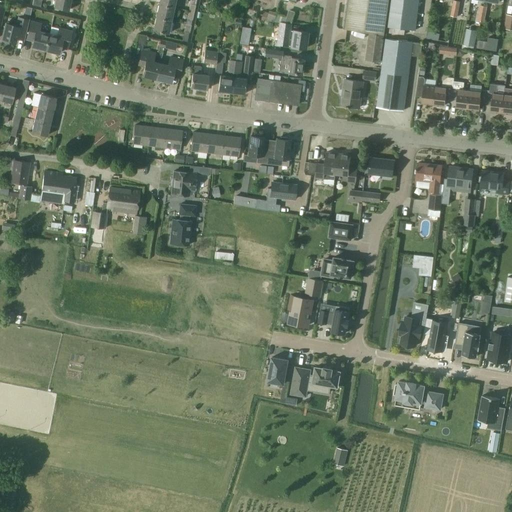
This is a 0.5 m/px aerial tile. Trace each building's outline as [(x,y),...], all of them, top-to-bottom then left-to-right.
[(69,11),(70,0),(55,0),(54,7),(69,11)] [(174,8),(175,0),(159,0),(158,5),(174,8)] [(348,0),(345,29),(370,32),(366,60),(379,62),(388,0),(348,0)] [(390,0),(387,27),(416,30),(419,0),(390,0)] [(453,0),(452,9),(455,10),(456,8),(459,9),(460,2),(453,0)] [(156,18),(171,21),(174,8),(158,5),(156,18)] [(480,6),(479,13),(483,13),(482,15),(485,15),(487,7),(480,6)] [(455,10),(452,9),(450,16),(457,17),(459,9),(456,8),(455,10)] [(262,19),(275,22),(278,13),(264,9),(262,19)] [(289,10),(285,19),(291,22),(295,12),(289,10)] [(483,13),(479,13),(477,21),(484,23),(485,15),(482,15),(483,13)] [(29,21),(18,18),(16,26),(5,24),(2,40),(16,43),(17,38),(24,40),(29,21)] [(171,21),(156,18),(153,31),(168,34),(171,21)] [(32,47),(45,51),(50,34),(39,31),(41,24),(31,21),(26,40),(33,42),(32,47)] [(280,23),(278,37),(277,45),(306,49),(308,33),(292,31),(290,31),(291,25),(280,23)] [(249,37),(250,28),(242,27),(240,35),(249,37)] [(50,34),(45,51),(59,54),(61,48),(67,50),(72,32),(59,28),(57,36),(50,34)] [(467,29),(463,45),(474,47),(477,31),(467,29)] [(429,32),(427,38),(439,40),(440,34),(429,32)] [(404,111),(411,56),(420,57),(422,44),(413,43),(385,39),(376,107),(404,111)] [(486,41),(478,40),(476,47),(485,48),(486,41)] [(139,43),(135,58),(140,59),(138,66),(145,67),(143,76),(157,80),(160,64),(152,62),(154,54),(142,51),(143,46),(141,44),(139,43)] [(264,56),(281,59),(282,55),(282,52),(265,49),(264,56)] [(218,52),(205,50),(203,63),(216,64),(216,62),(218,52)] [(236,54),(235,61),(231,93),(244,94),(246,79),(240,78),(243,55),(236,54)] [(281,59),(279,72),(288,73),(301,75),(304,60),(291,58),(291,56),(282,55),(281,59)] [(254,57),(245,56),(243,72),(252,73),(254,57)] [(160,64),(157,80),(171,83),(173,74),(179,75),(183,61),(169,58),(167,66),(160,64)] [(231,93),(235,61),(229,60),(227,76),(220,76),(218,91),(231,93)] [(216,62),(216,64),(215,73),(222,74),(223,63),(216,62)] [(199,91),(205,92),(206,89),(206,90),(208,76),(200,75),(201,67),(194,66),(193,74),(191,87),(199,89),(199,91)] [(363,72),(362,79),(375,81),(376,74),(363,72)] [(433,105),(436,87),(424,86),(425,79),(423,77),(419,77),(417,96),(423,96),(422,104),(433,105)] [(436,87),(433,105),(439,106),(440,106),(443,106),(444,106),(445,98),(452,99),(454,81),(454,78),(448,77),(443,81),(442,88),(436,87)] [(255,96),(255,99),(268,101),(298,105),(300,91),(300,86),(297,85),(258,79),(255,96)] [(363,82),(344,79),(342,91),(344,91),(342,106),(359,108),(363,82)] [(23,80),(18,102),(23,104),(29,81),(23,80)] [(468,109),(470,91),(463,90),(464,83),(454,81),(452,99),(452,100),(457,101),(457,108),(468,109)] [(506,86),(490,84),(489,91),(487,91),(486,104),(492,105),(491,112),(503,113),(505,89),(506,86)] [(16,88),(3,85),(0,95),(0,100),(12,103),(16,88)] [(511,89),(505,89),(503,113),(511,114),(511,89)] [(480,103),(486,104),(487,91),(481,90),(481,93),(470,91),(468,109),(479,110),(480,103)] [(38,107),(53,111),(56,98),(41,94),(38,107)] [(15,115),(20,116),(23,104),(18,102),(15,115)] [(38,107),(35,120),(50,123),(53,111),(38,107)] [(20,116),(15,115),(12,127),(18,128),(20,116)] [(50,123),(35,120),(32,133),(47,136),(50,123)] [(132,144),(148,146),(150,127),(135,125),(132,144)] [(166,129),(150,127),(148,146),(164,147),(166,129)] [(166,129),(164,147),(180,149),(182,131),(166,129)] [(191,150),(207,152),(209,134),(193,132),(191,150)] [(222,154),(224,136),(209,134),(207,152),(222,154)] [(256,163),(267,164),(270,145),(263,145),(264,138),(261,137),(261,135),(254,134),(254,136),(251,136),(248,155),(257,156),(256,163)] [(240,138),(224,136),(222,154),(238,156),(240,138)] [(270,145),(267,164),(281,166),(282,159),(290,160),(290,152),(289,152),(290,141),(287,140),(287,138),(280,137),(280,139),(277,139),(276,146),(270,145)] [(309,163),(308,172),(316,173),(315,185),(321,185),(322,178),(328,179),(335,180),(335,173),(338,154),(327,153),(325,165),(309,163)] [(350,155),(338,154),(335,173),(343,174),(343,181),(355,182),(357,169),(349,168),(350,155)] [(174,163),(183,164),(184,157),(175,156),(174,163)] [(394,161),(370,158),(368,174),(392,177),(394,161)] [(18,199),(29,201),(30,194),(29,194),(30,185),(26,184),(29,163),(14,161),(11,182),(19,183),(17,196),(19,196),(18,199)] [(440,217),(442,196),(444,186),(439,185),(442,168),(427,166),(427,164),(418,163),(416,179),(431,181),(430,184),(429,192),(431,193),(431,194),(430,194),(427,216),(440,217)] [(265,174),(266,167),(259,166),(258,174),(265,174)] [(463,170),(450,169),(449,179),(448,185),(461,186),(460,192),(469,193),(472,170),(463,169),(463,170)] [(196,173),(174,171),(171,195),(188,196),(189,190),(194,190),(196,173)] [(496,193),(508,194),(509,181),(503,180),(504,174),(483,171),(480,188),(497,190),(496,193)] [(30,194),(29,201),(40,202),(64,205),(64,201),(73,202),(76,178),(67,177),(68,175),(44,172),(41,195),(30,194)] [(442,196),(441,203),(449,204),(450,190),(447,190),(448,186),(448,185),(449,179),(445,179),(444,186),(442,196)] [(257,202),(257,201),(235,197),(233,205),(267,211),(279,212),(280,205),(275,205),(276,199),(295,201),(296,186),(271,183),(271,189),(268,188),(266,204),(257,202)] [(107,210),(137,214),(140,192),(110,188),(107,210)] [(361,201),(362,191),(351,190),(349,202),(358,203),(357,213),(361,214),(362,201),(361,201)] [(381,193),(362,191),(361,201),(362,201),(380,203),(381,193)] [(475,199),(466,198),(462,225),(465,225),(472,226),(474,227),(475,215),(474,215),(475,199)] [(173,220),(170,244),(189,246),(192,222),(190,222),(190,216),(195,217),(196,207),(180,205),(179,215),(180,215),(180,221),(173,220)] [(92,227),(105,229),(107,214),(94,212),(92,227)] [(349,222),(350,215),(337,212),(336,220),(349,222)] [(494,243),(500,244),(501,238),(502,238),(504,222),(497,221),(494,237),(495,237),(494,243)] [(329,237),(351,240),(353,225),(331,222),(329,237)] [(472,226),(465,225),(464,233),(471,234),(472,226)] [(88,246),(90,236),(73,233),(71,244),(88,246)] [(215,251),(215,258),(234,259),(234,252),(215,251)] [(321,275),(333,277),(333,275),(339,276),(344,277),(350,278),(351,278),(351,277),(352,272),(353,267),(354,261),(353,260),(353,261),(347,259),(342,258),(342,259),(335,257),(334,257),(334,258),(334,261),(324,259),(321,275)] [(458,274),(451,279),(456,286),(463,282),(458,274)] [(305,294),(320,296),(323,281),(308,278),(305,294)] [(265,280),(263,295),(280,297),(282,281),(265,280)] [(416,292),(417,282),(405,282),(405,291),(416,292)] [(485,294),(483,304),(491,305),(492,296),(485,294)] [(308,318),(309,314),(312,300),(291,296),(289,310),(292,315),(290,323),(307,326),(308,318)] [(462,302),(454,301),(452,309),(451,317),(459,318),(462,302)] [(321,310),(319,323),(326,324),(327,322),(333,323),(332,331),(345,333),(347,326),(348,326),(349,319),(348,319),(350,308),(336,306),(335,313),(329,312),(321,310)] [(511,309),(493,307),(492,314),(511,316),(511,309)] [(424,328),(427,312),(413,310),(411,318),(405,317),(405,322),(403,322),(400,335),(402,335),(401,343),(415,346),(417,338),(419,338),(420,327),(424,328)] [(9,323),(10,323),(11,323),(12,322),(13,322),(14,321),(15,320),(15,319),(16,318),(16,317),(15,316),(15,315),(14,314),(14,313),(13,313),(12,312),(11,312),(10,312),(9,312),(8,312),(7,313),(6,313),(6,314),(5,315),(5,316),(5,317),(5,318),(5,319),(5,320),(6,321),(7,322),(8,322),(9,323)] [(427,318),(424,333),(430,334),(427,348),(442,351),(444,342),(447,343),(448,335),(445,335),(447,324),(442,323),(442,322),(439,322),(433,321),(433,319),(427,318)] [(464,345),(463,350),(462,355),(466,355),(465,357),(472,358),(472,356),(476,357),(477,350),(479,350),(480,341),(479,341),(480,333),(468,331),(469,325),(459,323),(455,343),(464,345)] [(490,349),(488,359),(496,361),(498,361),(506,362),(509,349),(511,336),(493,332),(491,343),(489,342),(489,343),(491,343),(490,348),(488,348),(490,349)] [(272,357),(268,380),(284,383),(285,378),(290,378),(292,367),(287,366),(288,360),(272,357)] [(324,366),(323,368),(321,368),(315,367),(314,376),(312,376),(309,375),(310,370),(308,370),(296,368),(291,394),(306,396),(308,382),(318,383),(320,384),(319,392),(327,393),(329,393),(330,386),(335,387),(338,387),(338,383),(340,383),(342,376),(340,375),(340,371),(338,371),(332,370),(333,368),(331,368),(324,366)] [(426,404),(425,407),(440,410),(443,395),(428,392),(427,397),(422,396),(424,386),(416,384),(416,383),(408,381),(407,383),(399,381),(398,384),(395,384),(393,395),(396,395),(396,398),(404,400),(404,401),(411,402),(411,408),(420,410),(421,403),(426,404)] [(499,399),(482,396),(478,420),(488,422),(487,428),(501,430),(505,409),(498,408),(499,399)] [(347,451),(336,448),(332,464),(343,466),(347,451)] [(16,485),(0,482),(0,503),(12,506),(16,485)]
